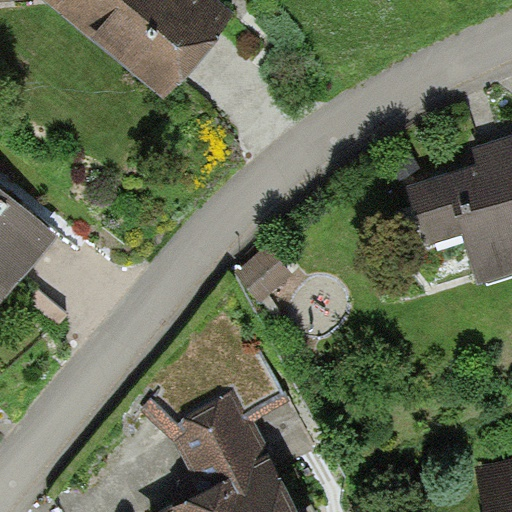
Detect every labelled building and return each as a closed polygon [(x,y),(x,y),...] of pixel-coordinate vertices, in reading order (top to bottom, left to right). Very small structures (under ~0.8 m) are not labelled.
[(71,0),(69,3),(166,82),(223,13),(206,0),(71,0)] [(511,270),(511,146),(491,153),(495,169),(428,190),(442,237),(491,222),(506,272),(511,270)] [(0,289),(14,300),(70,230),(0,174),(0,289)] [(293,265),(257,271),(262,307),(299,301),(293,265)] [(176,511),(325,511),(289,443),(274,451),(238,383),(178,415),(217,490),(176,511)] [(511,511),(511,476),(486,483),(492,511),(511,511)]
